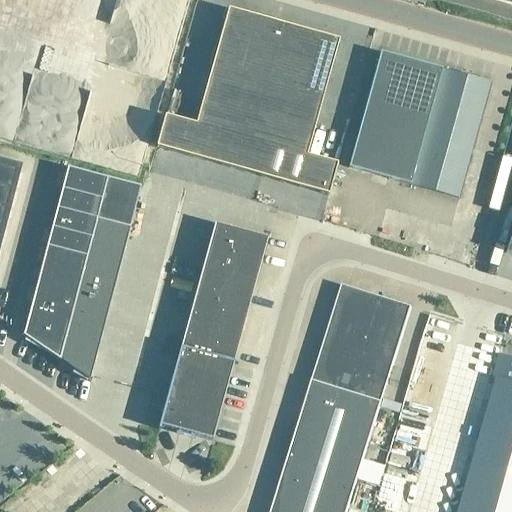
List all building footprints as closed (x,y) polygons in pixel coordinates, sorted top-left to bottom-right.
[(227,8),(209,71),(239,79),(256,17),(227,8)] [(256,17),(239,79),(266,87),(283,24),(256,17)] [(283,24),(266,87),(294,95),(311,32),(283,24)] [(311,32),(294,95),(320,102),(338,39),(311,32)] [(392,180),(424,65),(379,52),(347,167),(392,180)] [(349,90),(353,60),(340,59),(337,88),(349,90)] [(424,65),(392,180),(411,185),(411,187),(457,200),(490,83),(424,65)] [(209,71),(195,123),(213,129),(250,139),(252,140),(266,87),(239,79),(209,71)] [(266,87),(252,140),(269,144),(287,150),(306,155),(320,102),(294,95),(266,87)] [(0,104),(0,131),(10,133),(15,107),(0,104)] [(27,139),(56,148),(60,136),(48,132),(52,120),(35,115),(27,139)] [(164,115),(156,147),(204,160),(213,129),(195,123),(164,115)] [(213,129),(204,160),(241,171),(250,139),(213,129)] [(250,139),(241,171),(260,176),(269,144),(252,140),(250,139)] [(269,144),(260,176),(278,181),(287,150),(269,144)] [(287,150),(278,181),(297,186),(306,155),(287,150)] [(306,155),(297,186),(327,194),(336,163),(306,155)] [(0,225),(15,168),(0,163),(0,225)] [(66,167),(61,186),(102,197),(107,178),(66,167)] [(102,197),(97,216),(96,220),(129,228),(140,186),(107,178),(102,197)] [(97,216),(102,197),(61,186),(56,205),(97,216)] [(149,201),(147,235),(165,236),(167,202),(149,201)] [(96,220),(97,216),(56,205),(51,225),(92,235),(96,220)] [(140,337),(176,347),(210,223),(175,213),(140,337)] [(92,235),(91,239),(123,247),(129,228),(96,220),(92,235)] [(179,347),(157,429),(159,430),(160,426),(175,430),(175,433),(179,434),(193,438),(194,435),(211,440),(232,363),(236,364),(237,363),(232,362),(266,238),(213,223),(179,347)] [(87,255),(92,235),(51,225),(46,244),(87,255)] [(87,255),(83,268),(116,276),(123,247),(91,239),(87,255)] [(46,244),(41,263),(81,274),(87,255),(46,244)] [(76,293),(81,274),(41,263),(36,283),(76,293)] [(76,293),(76,296),(109,305),(116,276),(83,268),(81,274),(76,293)] [(76,293),(36,283),(31,302),(71,313),(76,293)] [(348,511),(410,305),(341,285),(272,511),(348,511)] [(76,296),(71,313),(105,321),(109,305),(76,296)] [(71,313),(31,302),(23,333),(21,335),(59,361),(71,313)] [(71,313),(59,361),(90,381),(90,380),(90,379),(105,321),(71,313)] [(511,511),(511,359),(498,355),(491,378),(495,380),(457,511),(511,511)] [(384,511),(383,501),(370,502),(370,511),(384,511)]
